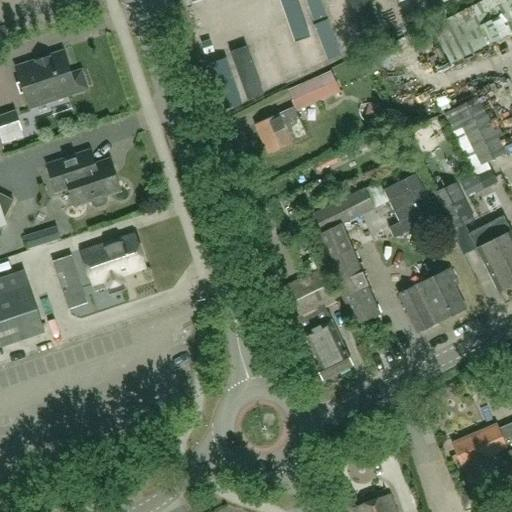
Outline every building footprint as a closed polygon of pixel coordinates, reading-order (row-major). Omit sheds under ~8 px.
[(342,0),(351,27),(379,18),(372,0),(342,0)] [(511,33),(511,0),(486,0),(431,29),(450,65),(511,33)] [(210,77),(225,74),(221,53),(207,55),(210,77)] [(70,77),(63,54),(15,70),(28,109),(80,92),(84,86),(81,78),(75,75),(70,77)] [(295,109),(294,109),(254,127),(268,157),(307,139),(296,114),(341,93),(331,73),(286,93),(295,109)] [(478,99),(444,113),(475,175),(491,167),(489,163),(506,155),(478,99)] [(358,114),(370,119),(375,105),(362,101),(358,114)] [(374,135),(363,140),(341,151),(346,160),(367,149),(367,147),(378,142),(374,135)] [(312,165),(316,174),(338,164),(333,155),(312,165)] [(77,157),(46,167),(55,194),(67,190),(73,208),(90,203),(92,207),(95,209),(104,206),(106,203),(104,198),(119,193),(109,162),(82,171),(77,157)] [(457,183),(433,194),(452,231),(475,220),(457,183)] [(352,251),(343,227),(374,210),(364,189),(313,216),(313,217),(304,221),(314,239),(317,237),(354,326),(379,316),(352,251)] [(0,229),(1,228),(5,227),(4,222),(13,202),(0,195),(0,229)] [(275,226),(268,207),(249,214),(255,233),(275,226)] [(501,252),(511,273),(511,235),(510,233),(503,219),(483,229),(496,254),(501,252)] [(496,254),(483,229),(469,236),(477,250),(476,251),(499,294),(511,287),(511,273),(501,252),(496,254)] [(45,230),(25,236),(29,249),(49,243),(45,230)] [(134,237),(80,255),(88,280),(101,275),(108,296),(124,291),(120,277),(144,269),(134,237)] [(53,262),(64,294),(82,287),(71,256),(53,262)] [(449,270),(399,297),(418,334),(465,310),(453,287),(457,285),(449,270)] [(0,279),(0,347),(44,332),(23,271),(0,279)] [(329,360),(337,375),(352,367),(323,309),(335,303),(320,271),(301,281),(312,304),(311,304),(315,312),(310,314),(312,318),(309,319),(311,323),(311,322),(321,342),(320,343),(329,360)] [(312,304),(301,281),(280,291),(302,336),(301,337),(323,382),(337,375),(329,360),(320,343),(321,342),(311,322),(311,323),(309,319),(312,318),(310,314),(315,312),(311,304),(312,304)] [(494,474),(487,458),(505,450),(496,427),(452,446),(462,469),(463,468),(471,484),(494,474)] [(511,451),(499,457),(511,489),(511,488),(511,451)] [(395,511),(390,496),(354,508),(355,511),(395,511)]
